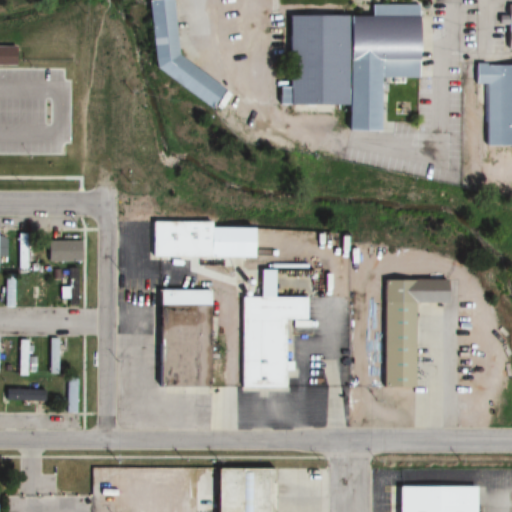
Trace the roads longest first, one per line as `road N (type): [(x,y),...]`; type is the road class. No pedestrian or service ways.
road 1 (residential): [(105,443),(511,441)]
road 2 (residential): [(105,443),(107,181)]
